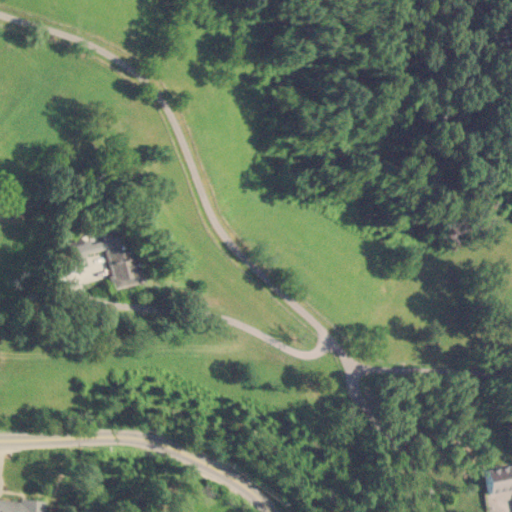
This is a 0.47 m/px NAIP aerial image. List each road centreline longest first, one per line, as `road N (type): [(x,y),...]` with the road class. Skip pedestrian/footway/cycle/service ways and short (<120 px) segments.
road 1 (residential): [(350,365),(226,239),(178,129),(147,81),(74,37),(0,14)]
road 2 (residential): [(0,438),(138,439),(223,472),(268,511)]
